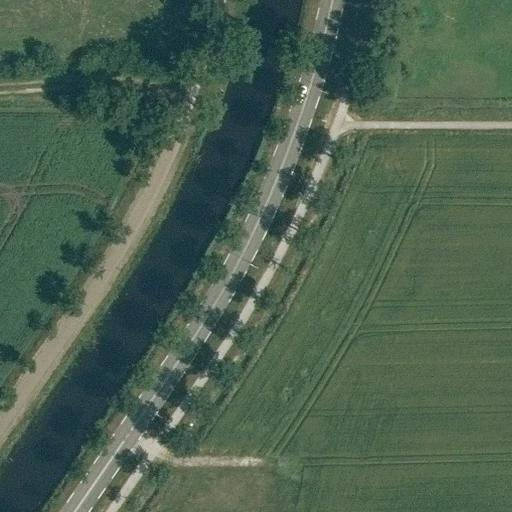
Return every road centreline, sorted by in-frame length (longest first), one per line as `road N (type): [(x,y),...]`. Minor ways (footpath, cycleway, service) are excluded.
road 1 (secondary): [(74,511),(246,247),(308,89),(330,0)]
road 2 (unclassified): [(0,425),(113,262),(188,103),(220,0)]
